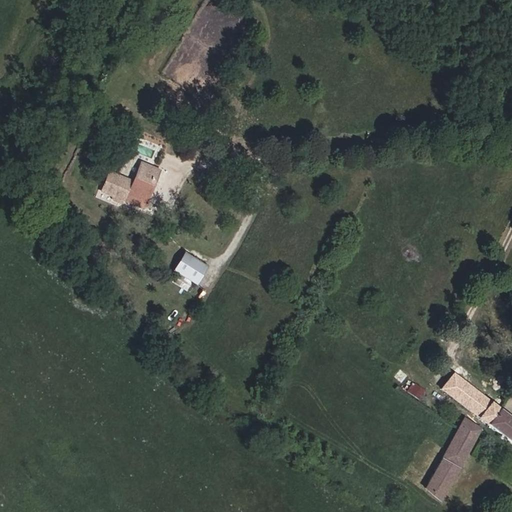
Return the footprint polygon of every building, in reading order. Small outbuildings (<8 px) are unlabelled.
[(144,199),(152,178),(154,179),(157,171),(141,165),(134,183),(109,173),(101,191),(112,196),(113,200),(118,202),(123,200),(137,206),(140,198),(144,199)] [(145,200),(154,179),(152,178),(144,199),(145,200)] [(195,284),(206,267),(185,254),(174,271),(177,273),(192,282),(195,284)] [(186,291),(192,282),(177,273),(171,282),(186,291)] [(401,384),(408,376),(400,369),(393,377),(401,384)] [(499,410),(452,375),(441,389),(487,425),(499,410)] [(511,443),(511,419),(499,410),(487,425),(511,443)] [(459,468),(480,429),(464,418),(441,459),(425,488),(440,500),(459,468)]
